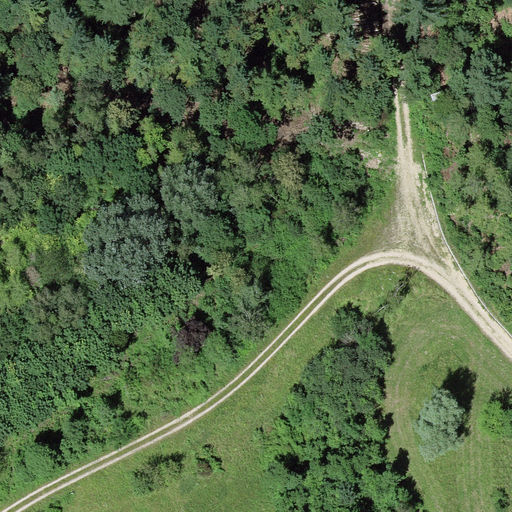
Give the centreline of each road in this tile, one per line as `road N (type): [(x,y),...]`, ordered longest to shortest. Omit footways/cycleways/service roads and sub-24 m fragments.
road 1 (track): [(410,256),(361,264),(183,421),(9,511)]
road 2 (track): [(389,0),(410,256),(446,276),(511,351)]
